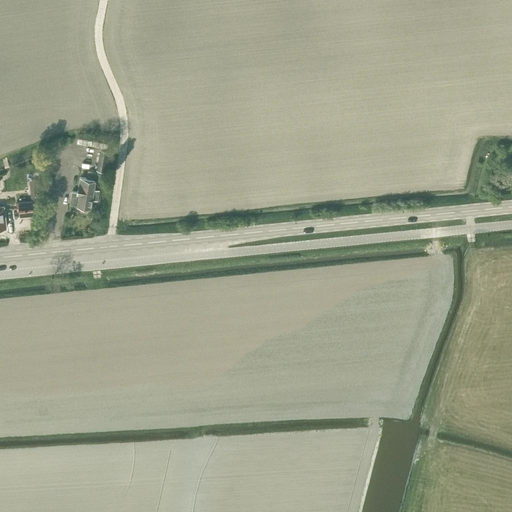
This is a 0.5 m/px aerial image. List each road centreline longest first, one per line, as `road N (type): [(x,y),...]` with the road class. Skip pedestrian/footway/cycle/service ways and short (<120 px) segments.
road 1 (secondary): [(0,258),(511,207)]
road 2 (track): [(109,247),(124,136),(100,53),(104,0)]
road 3 (track): [(473,261),(472,211),(493,140)]
